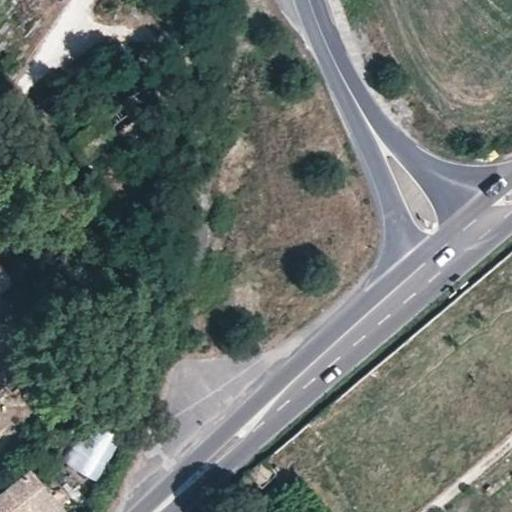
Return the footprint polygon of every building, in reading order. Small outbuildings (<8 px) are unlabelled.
[(68,135),(87,154),(113,128),(95,109),(68,135)] [(183,210),(188,181),(172,178),(168,207),(183,210)] [(159,226),(132,219),(129,231),(156,238),(159,226)] [(54,264),(51,257),(45,253),(39,254),(34,259),(33,262),(33,266),(34,270),(37,272),(43,274),(47,273),(50,271),(53,268),(54,264)] [(0,289),(14,279),(0,260),(0,289)] [(91,411),(61,458),(94,478),(124,431),(91,411)] [(0,511),(67,511),(53,494),(40,477),(32,467),(4,490),(0,493),(0,511)] [(62,486),(49,469),(40,477),(53,494),(62,486)]
